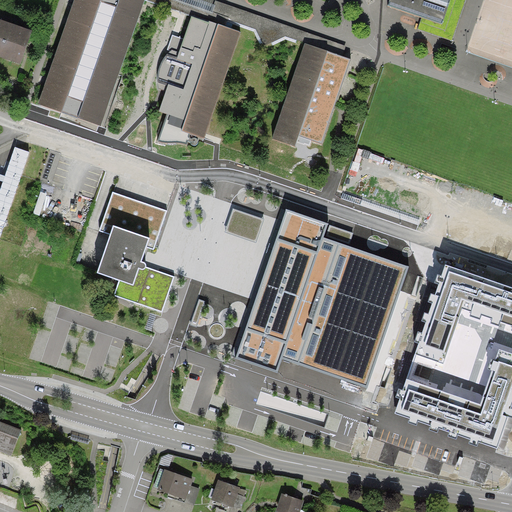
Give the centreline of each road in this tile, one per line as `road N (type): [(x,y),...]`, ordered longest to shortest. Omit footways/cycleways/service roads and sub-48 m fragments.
road 1 (secondary): [(510,505),(145,426)]
road 2 (residential): [(511,269),(313,201),(223,183)]
road 3 (residential): [(223,183),(145,426)]
road 4 (residential): [(223,183),(185,180),(0,117)]
road 5 (secondary): [(145,426),(0,383)]
